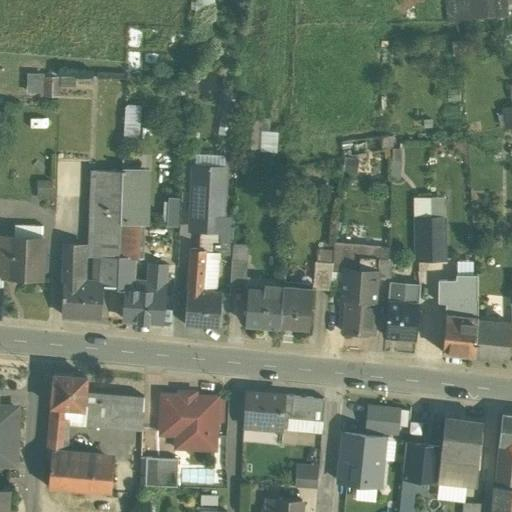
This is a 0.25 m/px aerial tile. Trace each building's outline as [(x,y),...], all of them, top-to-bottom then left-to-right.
[(508,0),(450,0),(451,19),(509,17),(508,0)] [(29,94),(56,95),(57,73),(30,72),(29,94)] [(143,139),(143,103),(127,103),(127,139),(143,139)] [(506,123),(511,122),(511,104),(503,105),(506,123)] [(280,150),(281,129),(262,129),(261,149),(280,150)] [(192,227),(221,229),(221,217),(224,171),(195,169),(192,227)] [(145,172),(125,172),(125,170),(122,170),(121,172),(119,224),(144,225),(145,225),(145,223),(144,223),(145,172)] [(121,172),(93,171),(91,233),(93,233),(119,234),(119,224),(121,172)] [(172,195),(171,223),(182,223),(183,195),(172,195)] [(442,201),(429,201),(429,215),(431,256),(444,256),(442,201)] [(431,256),(429,215),(416,216),(418,257),(431,256)] [(232,217),(221,217),(220,241),(231,241),(232,217)] [(43,226),(15,224),(14,237),(42,238),(43,226)] [(144,225),(119,224),(119,234),(118,259),(133,260),(142,260),(144,225)] [(119,234),(93,233),(92,258),(100,258),(118,259),(119,234)] [(11,237),(0,236),(0,270),(2,270),(2,265),(9,265),(11,237)] [(14,237),(11,237),(9,265),(2,265),(2,270),(2,277),(40,279),(42,238),(14,237)] [(247,243),(232,242),(232,254),(231,258),(246,259),(247,243)] [(345,242),(334,242),(332,262),(331,269),(343,270),(345,242)] [(379,245),(345,242),(343,270),(341,299),(346,299),(342,331),(372,335),(376,279),(378,257),(379,245)] [(82,244),(65,244),(64,284),(80,284),(82,256),(82,251),(82,244)] [(206,250),(192,249),(190,263),(188,292),(202,293),(202,292),(206,252),(206,250)] [(390,258),(378,257),(376,279),(388,279),(390,258)] [(118,259),(100,258),(98,285),(104,285),(104,286),(117,287),(117,282),(118,259)] [(246,259),(231,258),(230,282),(245,283),(246,259)] [(133,260),(118,259),(117,282),(132,283),(133,260)] [(332,262),(316,260),(313,287),(313,288),(329,289),(331,269),(332,262)] [(165,264),(148,263),(147,283),(147,284),(147,291),(163,292),(165,264)] [(477,275),(457,275),(456,279),(439,279),(439,302),(447,302),(445,318),(477,321),(477,275)] [(418,285),(388,282),(384,337),(414,339),(418,285)] [(80,284),(64,284),(62,316),(102,318),(104,286),(104,285),(98,285),(80,284)] [(280,325),(282,284),(274,284),(273,289),(248,287),(245,323),(280,325)] [(313,287),(282,284),(280,325),(309,328),(313,288),(313,287)] [(147,291),(127,289),(125,319),(161,322),(163,292),(147,291)] [(222,293),(202,292),(202,293),(188,292),(184,324),(218,327),(222,293)] [(477,321),(445,318),(442,351),(473,354),(477,321)] [(511,324),(477,321),(473,354),(509,358),(511,334),(511,328),(511,324)] [(87,378),(55,375),(52,407),(84,410),(86,391),(87,378)] [(84,410),(52,407),(50,418),(66,420),(66,421),(88,423),(90,392),(86,391),(84,410)] [(117,394),(90,392),(88,423),(115,425),(117,394)] [(323,400),(306,399),(306,395),(301,395),(300,398),(249,392),(246,423),(287,427),(288,416),(311,419),(321,420),(323,400)] [(144,397),(117,394),(115,425),(143,428),(144,397)] [(216,398),(163,396),(161,433),(215,436),(216,398)] [(398,410),(371,406),(368,430),(395,433),(398,410)] [(0,407),(0,463),(9,464),(10,430),(16,430),(16,408),(0,407)] [(511,415),(503,414),(500,445),(511,445),(511,415)] [(482,421),(445,417),(442,446),(441,452),(454,454),(468,455),(478,456),(482,421)] [(66,420),(50,418),(47,457),(51,457),(51,456),(63,457),(66,421),(66,420)] [(321,420),(311,419),(310,432),(320,433),(321,420)] [(343,433),(338,482),(379,486),(384,437),(343,433)] [(442,446),(406,443),(403,478),(416,480),(439,482),(440,477),(438,477),(441,452),(442,446)] [(511,445),(500,445),(497,485),(511,486),(511,445)] [(454,454),(441,452),(438,477),(440,477),(451,479),(454,454)] [(468,455),(454,454),(451,479),(465,480),(468,455)] [(478,456),(468,455),(465,480),(477,482),(479,457),(478,456)] [(63,457),(51,456),(51,457),(49,487),(111,492),(113,461),(63,457)] [(178,459),(145,457),(145,485),(177,487),(178,459)] [(299,462),(298,480),(320,481),(321,463),(299,462)] [(412,511),(416,480),(403,478),(400,511),(412,511)] [(511,511),(511,486),(497,485),(495,511),(511,511)] [(301,511),(303,500),(267,498),(266,511),(301,511)] [(480,511),(481,503),(463,502),(462,511),(480,511)]
